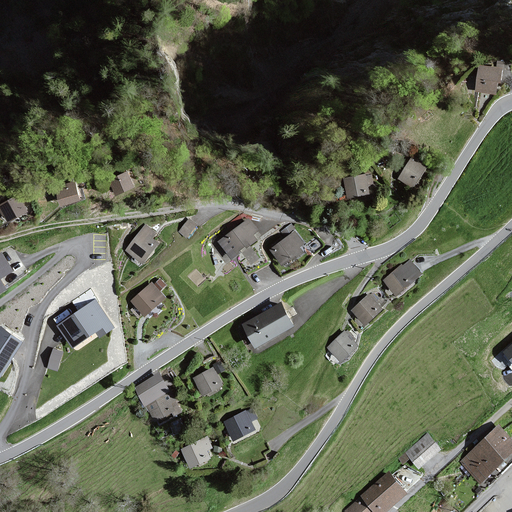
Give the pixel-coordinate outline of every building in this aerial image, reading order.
[(503,70),(480,66),(477,91),(496,94),(498,83),(500,83),(503,70)] [(439,184),(459,162),(446,150),(426,173),(439,184)] [(415,155),(400,177),(414,187),(429,164),(415,155)] [(144,168),(146,174),(135,176),(138,189),(161,183),(157,165),(144,168)] [(129,172),(112,180),(118,194),(136,186),(129,172)] [(78,182),(84,201),(108,194),(101,175),(78,182)] [(371,176),(346,180),(349,197),(374,193),(371,176)] [(76,182),(58,187),(63,205),(81,201),(76,182)] [(20,196),(0,206),(0,209),(3,215),(4,217),(6,216),(9,222),(29,212),(20,196)] [(196,225),(190,220),(180,231),(187,236),(196,225)] [(257,231),(249,220),(221,241),(233,258),(257,240),(253,234),(257,231)] [(157,234),(146,226),(128,249),(144,261),(158,243),(152,239),(157,234)] [(296,232),(273,250),(284,264),(293,257),(294,260),(303,253),(299,247),(304,244),(296,232)] [(3,254),(0,255),(0,294),(7,290),(1,279),(14,271),(3,254)] [(422,274),(410,261),(403,267),(401,266),(386,280),(399,294),(422,274)] [(165,298),(153,284),(134,300),(145,314),(165,298)] [(354,310),(366,325),(383,310),(371,295),(354,310)] [(114,327),(96,301),(60,326),(75,348),(98,332),(101,337),(114,327)] [(283,304),(245,325),(258,348),(296,327),(283,304)] [(25,343),(3,328),(0,332),(0,375),(2,377),(25,343)] [(329,347),(343,362),(359,347),(346,332),(329,347)] [(64,352),(54,349),(49,368),(58,370),(64,352)] [(214,369),(196,379),(204,394),(222,385),(214,369)] [(170,392),(160,375),(138,388),(148,404),(170,392)] [(171,394),(149,405),(157,420),(176,410),(174,406),(176,404),(171,394)] [(247,412),(225,422),(234,440),(255,430),(247,412)] [(511,441),(499,427),(463,461),(482,482),(511,454),(511,441)] [(441,449),(428,435),(407,453),(420,468),(441,449)] [(207,440),(184,449),(191,467),(212,459),(208,450),(211,448),(207,440)] [(364,495),(348,509),(351,511),(378,511),(379,511),(383,511),(408,491),(390,471),(364,494),(364,495)]
